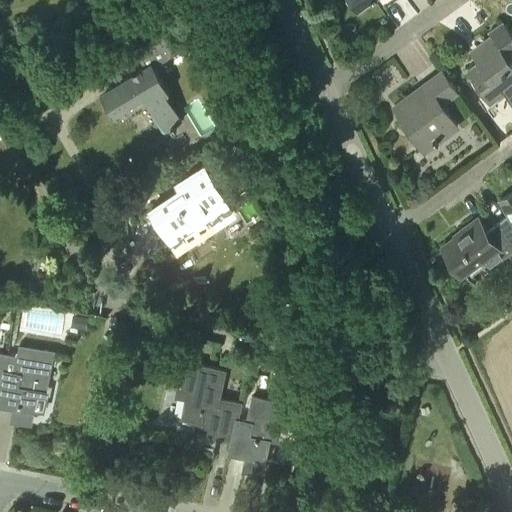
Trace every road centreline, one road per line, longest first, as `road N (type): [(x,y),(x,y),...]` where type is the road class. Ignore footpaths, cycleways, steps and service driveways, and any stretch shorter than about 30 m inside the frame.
road 1 (residential): [(452,370),(270,348),(108,292)]
road 2 (residential): [(326,93),(456,0)]
road 3 (residential): [(152,511),(0,479)]
road 4 (residential): [(389,233),(326,93)]
road 5 (residential): [(510,511),(452,370)]
road 6 (residential): [(452,370),(389,233)]
road 7 (residential): [(389,233),(510,146)]
